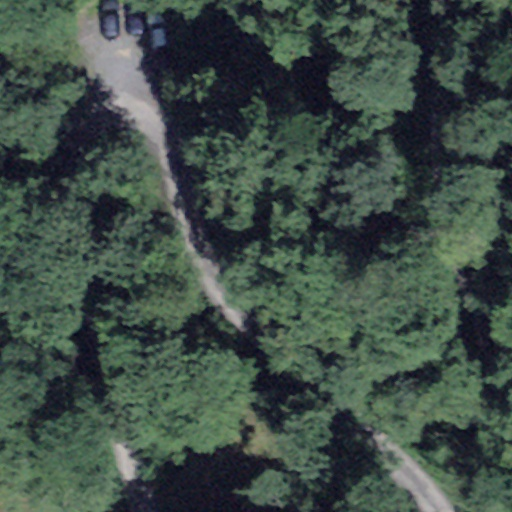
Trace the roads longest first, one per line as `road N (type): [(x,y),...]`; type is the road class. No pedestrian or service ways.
road 1 (track): [(435,511),(383,446),(202,267),(182,237),(166,104),(155,81),(135,71),(115,74),(100,90),(85,165),(103,367),(141,511)]
road 2 (track): [(511,432),(457,194),(445,89),(447,0)]
